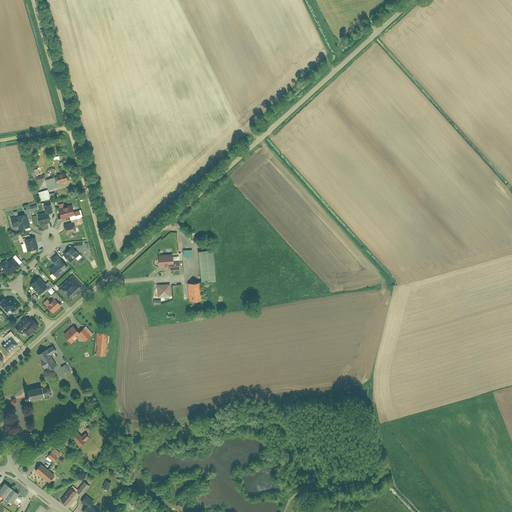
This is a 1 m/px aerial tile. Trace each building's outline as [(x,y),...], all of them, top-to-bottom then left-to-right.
[(66,180),(64,172),(52,175),(53,178),(44,180),(47,188),(57,185),(56,182),(66,180)] [(50,188),(40,190),(42,200),(52,198),(50,188)] [(72,203),(59,207),(62,217),(69,215),(71,220),(76,219),(78,223),(83,222),(79,209),(74,210),(72,203)] [(19,224),(20,229),(30,226),(27,218),(31,216),(29,208),(24,209),(25,213),(17,215),(18,217),(12,218),(14,226),(19,224)] [(38,215),(40,225),(51,223),(51,219),(53,218),(51,210),(47,211),(47,213),(38,215)] [(74,222),(65,224),(67,233),(69,232),(70,237),(76,235),(75,231),(76,230),(74,222)] [(22,241),(24,240),(27,251),(38,247),(34,234),(30,236),(29,234),(20,236),(22,241)] [(64,255),(71,261),(79,253),(73,247),(64,255)] [(212,248),(199,250),(203,282),(216,280),(212,248)] [(50,269),(56,276),(68,266),(57,253),(50,259),(55,265),(50,269)] [(168,265),(168,269),(179,268),(178,255),(172,256),(172,253),(159,255),(160,265),(168,265)] [(20,265),(20,264),(23,262),(17,255),(3,268),(10,275),(20,265)] [(39,276),(30,284),(39,293),(47,286),(49,288),(54,284),(50,279),(46,283),(39,276)] [(60,289),(68,298),(81,285),(72,276),(60,289)] [(202,282),(187,283),(187,300),(202,299),(202,282)] [(170,283),(157,284),(158,296),(170,295),(170,283)] [(46,304),(53,312),(61,304),(59,301),(61,299),(56,292),(51,295),(54,298),(46,304)] [(2,294),(0,295),(0,303),(7,311),(9,308),(12,311),(20,303),(13,296),(6,297),(2,294)] [(27,315),(15,326),(21,332),(25,328),(29,333),(39,324),(33,317),(31,319),(27,315)] [(74,325),(63,334),(69,341),(80,333),(85,339),(90,335),(83,327),(79,330),(74,325)] [(1,344),(7,351),(17,342),(13,337),(15,335),(11,330),(7,334),(10,337),(1,344)] [(107,331),(95,331),(93,353),(105,354),(107,331)] [(50,345),(35,354),(47,371),(55,366),(49,357),(55,353),(50,345)] [(66,364),(61,367),(65,374),(70,371),(66,364)] [(53,389),(28,388),(27,400),(53,401),(53,389)] [(73,429),(67,435),(78,445),(87,436),(83,431),(79,435),(73,429)] [(52,451),(48,457),(54,461),(58,456),(52,451)] [(41,462),(35,469),(48,481),(54,474),(41,462)] [(103,487),(108,489),(111,482),(107,480),(103,487)] [(20,494),(5,483),(0,489),(0,495),(12,504),(20,494)] [(88,486),(84,483),(76,491),(80,495),(88,486)] [(75,492),(70,489),(60,500),(65,504),(75,492)] [(87,503),(83,509),(86,511),(93,511),(96,508),(89,503),(92,499),(85,494),(81,499),(87,503)] [(129,495),(125,500),(131,506),(136,501),(129,495)]
